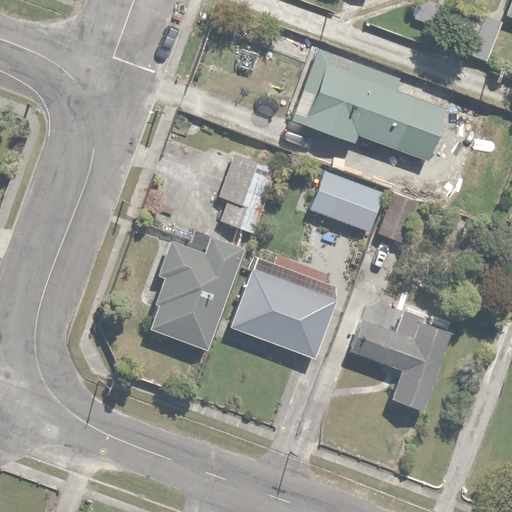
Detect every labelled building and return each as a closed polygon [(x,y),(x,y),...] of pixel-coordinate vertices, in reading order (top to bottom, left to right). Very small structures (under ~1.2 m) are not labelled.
[(423,0),(419,0),(412,18),(431,27),(440,7),(423,0)] [(511,0),(507,0),(502,13),(511,17),(511,0)] [(484,61),(502,19),(468,4),(449,46),(484,61)] [(396,79),(313,47),(286,115),(353,141),(356,132),(426,159),(444,112),(391,91),(396,79)] [(404,168),(374,156),(366,177),(396,189),(404,168)] [(248,230),(270,175),(230,158),(213,198),(225,203),(219,217),(248,230)] [(379,189),(323,168),(308,207),(364,229),(379,189)] [(411,203),(391,195),(377,230),(396,238),(411,203)] [(202,346),(239,247),(206,236),(199,254),(168,242),(156,275),(164,278),(146,325),(202,346)] [(249,267),(227,324),(310,355),(331,298),(249,267)] [(415,408),(446,331),(447,327),(400,308),(390,332),(358,319),(345,352),(396,372),(386,397),(415,408)]
